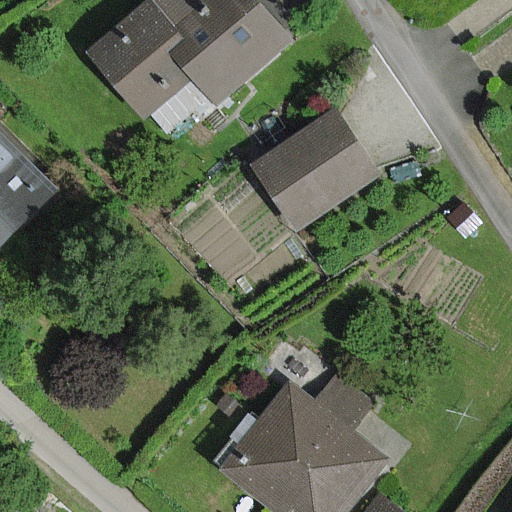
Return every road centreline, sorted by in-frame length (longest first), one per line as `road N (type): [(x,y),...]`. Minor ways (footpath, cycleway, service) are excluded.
road 1 (residential): [(368,0),(489,181)]
road 2 (residential): [(0,400),(129,511)]
